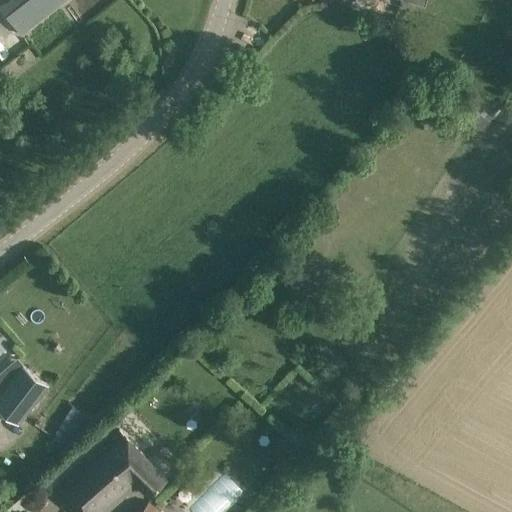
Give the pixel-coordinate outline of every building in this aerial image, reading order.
[(6,0),(0,5),(0,8),(20,34),(63,0),(6,0)] [(493,114),(470,100),(462,114),(484,128),(493,114)] [(0,411),(18,425),(49,386),(21,364),(0,392),(0,411)] [(72,406),(53,437),(70,448),(89,417),(72,406)] [(165,477),(119,429),(99,447),(58,486),(82,511),(106,511),(139,484),(148,494),(165,477)] [(282,441),(276,457),(287,461),(293,446),(282,441)] [(161,511),(149,502),(140,511),(161,511)]
